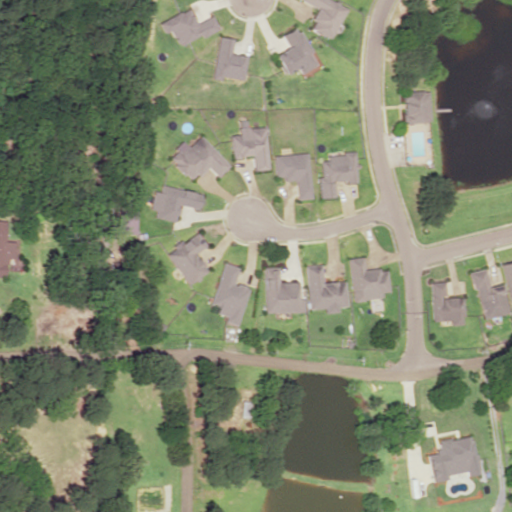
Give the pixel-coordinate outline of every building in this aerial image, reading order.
[(299,0),(315,8),(306,27),(329,38),(345,6),(333,0),(299,0)] [(211,15),(195,23),(188,8),(158,22),(164,33),(170,30),(177,46),(217,27),(211,15)] [(279,34),(286,47),(272,54),(283,74),(296,67),(299,73),(314,65),(308,52),(309,52),(295,25),(279,34)] [(245,55),(230,53),(233,38),(218,36),(211,75),(241,81),(245,55)] [(400,92),(402,123),(427,121),(425,91),(400,92)] [(263,125),(245,127),(244,119),(237,120),(238,133),(228,134),(230,157),(251,155),(252,170),(267,168),(263,125)] [(227,165),(197,133),(169,160),(189,181),(205,165),(215,176),(227,165)] [(309,198),(305,151),(271,154),(273,179),(293,178),(295,199),(309,198)] [(319,197),(332,196),(332,182),(355,181),(353,153),(316,155),(319,197)] [(152,217),(173,221),(176,204),(196,208),(200,193),(160,184),(158,192),(152,190),(148,208),(154,210),(152,217)] [(0,275),(2,276),(3,257),(12,257),(13,241),(5,240),(5,220),(0,219),(0,275)] [(205,271),(193,252),(204,245),(195,231),(164,251),(184,284),(205,271)] [(346,258),(350,299),(386,295),(383,267),(361,270),(360,256),(346,258)] [(511,259),(499,263),(509,304),(511,303),(511,259)] [(207,304),(215,306),(213,313),(222,316),(221,321),(234,325),(246,287),(231,282),(235,266),(220,261),(207,304)] [(302,265),(304,308),(321,308),(321,313),(335,312),(334,306),(343,306),(342,280),(320,281),(319,264),(302,265)] [(261,312),(301,311),(301,298),(296,298),(296,281),(276,281),(275,266),(260,266),(261,312)] [(480,318),(506,312),(499,283),(486,286),(482,268),(469,271),(480,318)] [(428,281),(429,320),(447,320),(447,325),(461,324),(460,296),(443,297),(442,281),(428,281)] [(424,453),(429,479),(463,473),(463,475),(475,473),(469,434),(434,440),(436,451),(424,453)]
